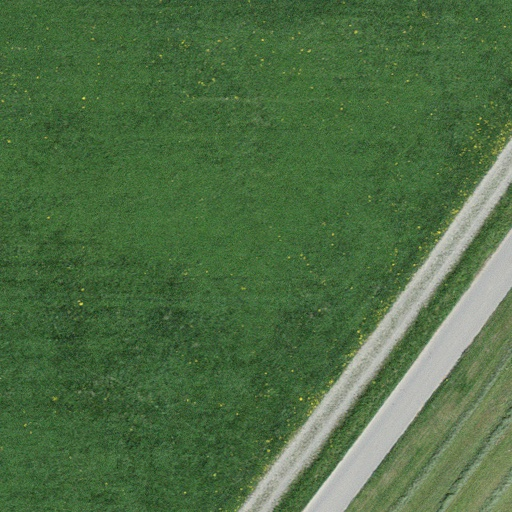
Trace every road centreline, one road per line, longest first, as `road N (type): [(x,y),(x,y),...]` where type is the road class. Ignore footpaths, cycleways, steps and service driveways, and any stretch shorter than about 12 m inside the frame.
road 1 (track): [(511,163),(256,511)]
road 2 (tertiary): [(319,511),(511,253)]
